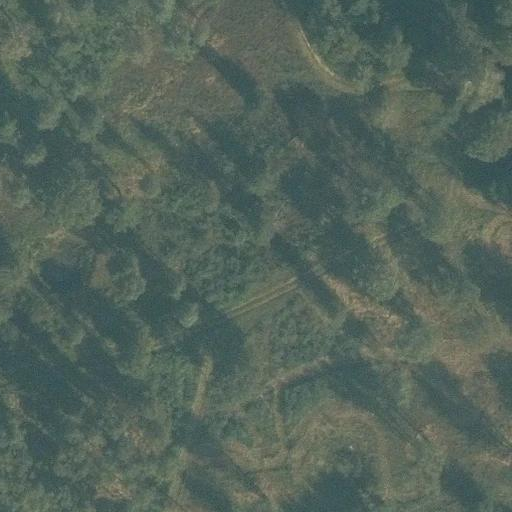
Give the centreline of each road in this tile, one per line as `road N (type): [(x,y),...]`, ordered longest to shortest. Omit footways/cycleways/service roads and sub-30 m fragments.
road 1 (track): [(499,40),(438,210),(266,301),(0,383)]
road 2 (track): [(309,0),(330,55),(350,67),(511,39)]
